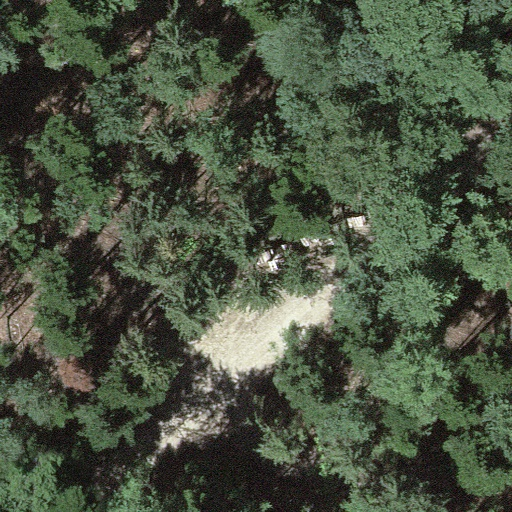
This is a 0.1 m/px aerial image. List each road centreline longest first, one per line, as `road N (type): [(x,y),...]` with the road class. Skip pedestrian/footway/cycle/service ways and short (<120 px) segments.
road 1 (track): [(67,511),(366,280),(511,151)]
road 2 (track): [(197,411),(354,485),(511,469)]
